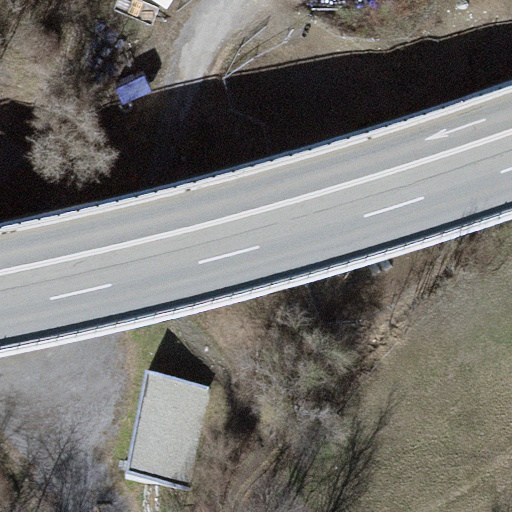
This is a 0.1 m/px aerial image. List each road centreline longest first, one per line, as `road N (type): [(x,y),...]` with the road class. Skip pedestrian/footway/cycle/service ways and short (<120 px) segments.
road 1 (trunk): [(0,290),(372,197),(511,146)]
road 2 (track): [(0,449),(100,348),(224,0)]
